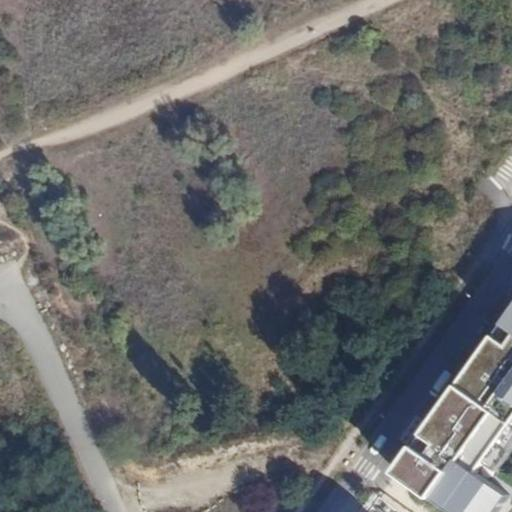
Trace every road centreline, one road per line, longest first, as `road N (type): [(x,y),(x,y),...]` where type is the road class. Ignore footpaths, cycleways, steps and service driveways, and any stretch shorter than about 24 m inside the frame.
road 1 (track): [(387,0),(42,155),(0,164)]
road 2 (residential): [(511,261),(338,511)]
road 3 (residential): [(100,511),(32,326),(11,300),(0,300)]
